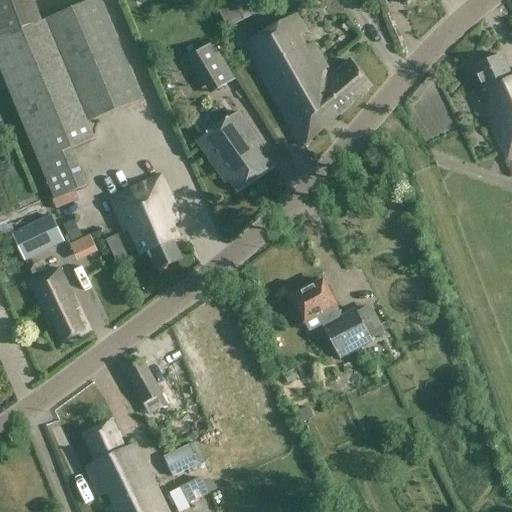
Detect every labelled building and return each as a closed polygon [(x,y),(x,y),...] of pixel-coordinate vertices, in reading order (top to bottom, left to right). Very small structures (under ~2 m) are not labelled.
[(0,0),(0,70),(53,200),(87,186),(73,150),(95,139),(88,124),(142,100),(99,0),(95,0),(42,22),(33,0),(0,0)] [(213,0),(228,28),(252,16),(244,0),(213,0)] [(247,45),(302,147),(369,88),(351,63),(331,78),(295,17),(247,45)] [(189,60),(204,85),(211,81),(217,92),(233,82),(212,47),(189,60)] [(472,68),(490,107),(482,110),(506,163),(511,160),(511,76),(502,55),(472,68)] [(264,157),(268,155),(241,115),(198,145),(225,184),(230,181),(237,193),(272,169),(264,157)] [(173,224),(181,220),(162,176),(111,199),(125,231),(131,229),(141,254),(148,252),(156,270),(183,259),(175,239),(179,238),(173,224)] [(13,236),(24,260),(62,242),(50,218),(13,236)] [(54,263),(24,280),(27,286),(57,269),(54,263)] [(58,321),(68,342),(85,334),(69,301),(74,299),(60,270),(31,284),(50,324),(58,321)] [(292,298),(306,326),(320,319),(340,359),(372,342),(355,310),(342,316),(326,281),(292,298)] [(128,369),(149,411),(157,407),(158,410),(167,405),(162,396),(165,395),(147,360),(128,369)] [(293,417),(297,428),(315,421),(310,410),(293,417)] [(111,422),(84,435),(97,463),(86,468),(100,497),(108,493),(114,506),(106,510),(106,511),(166,511),(135,445),(124,450),(111,422)] [(166,458),(174,474),(204,458),(197,442),(166,458)] [(199,482),(172,497),(179,511),(186,511),(209,500),(199,482)]
